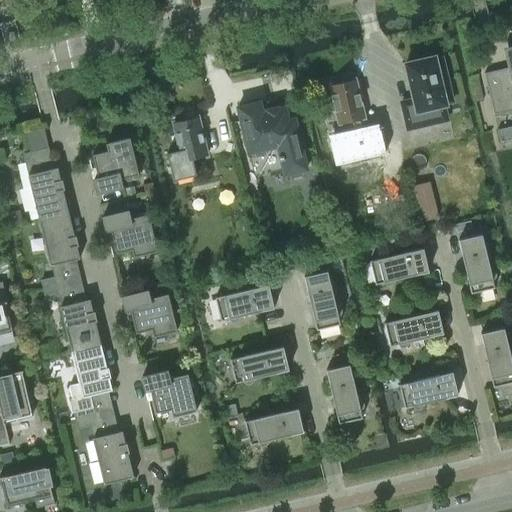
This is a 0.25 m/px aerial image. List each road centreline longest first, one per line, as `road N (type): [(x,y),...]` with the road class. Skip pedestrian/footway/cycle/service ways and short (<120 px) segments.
road 1 (residential): [(160,511),(64,127),(51,121),(36,57)]
road 2 (residential): [(500,495),(439,238)]
road 3 (residential): [(36,57),(274,0)]
road 4 (residential): [(340,511),(283,276)]
